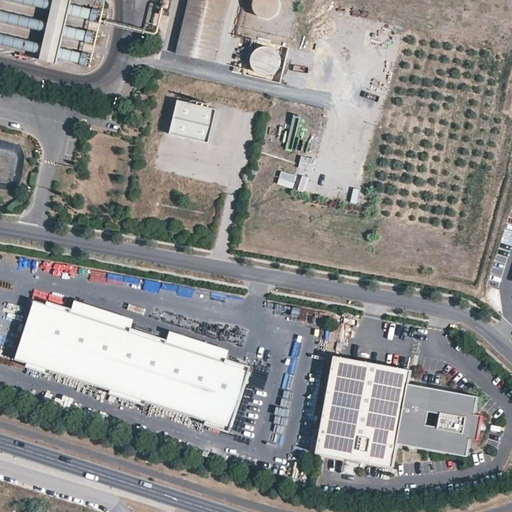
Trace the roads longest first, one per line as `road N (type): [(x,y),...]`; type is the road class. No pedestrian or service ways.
road 1 (residential): [(511,352),(468,316),(441,307),(0,227)]
road 2 (primary): [(220,511),(0,442)]
road 3 (residential): [(0,466),(123,511)]
